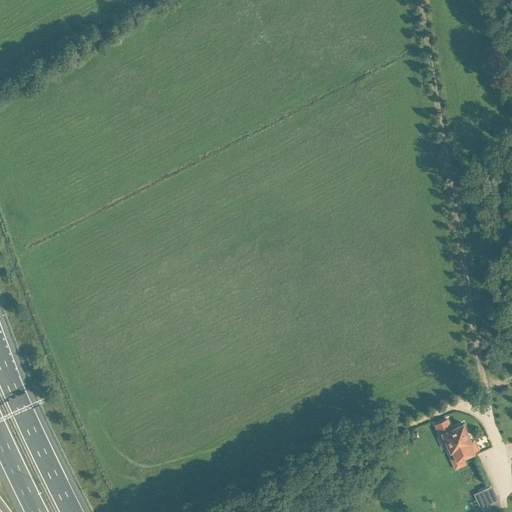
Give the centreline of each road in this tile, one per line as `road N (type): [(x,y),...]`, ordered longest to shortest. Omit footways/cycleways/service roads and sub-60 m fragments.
road 1 (motorway): [(72,511),(0,356)]
road 2 (track): [(509,511),(484,390)]
